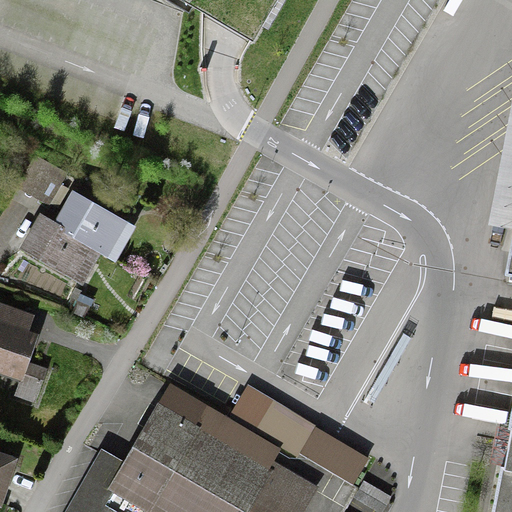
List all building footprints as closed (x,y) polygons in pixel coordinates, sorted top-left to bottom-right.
[(175,0),(223,27),(257,46),(283,0),(175,0)] [(141,235),(77,200),(59,233),(106,261),(122,269),(141,235)] [(106,261),(59,233),(43,225),(23,260),(87,295),(106,261)] [(511,511),(511,241),(506,272),(511,273),(511,405),(491,511),(511,511)] [(35,325),(0,311),(0,381),(25,391),(44,344),(30,339),(35,325)] [(165,415),(131,475),(107,461),(76,511),(148,511),(152,505),(163,511),(305,511),(313,498),(165,415)] [(369,460),(320,429),(303,455),(352,486),(369,460)] [(13,460),(0,455),(0,498),(1,499),(7,480),(13,460)]
